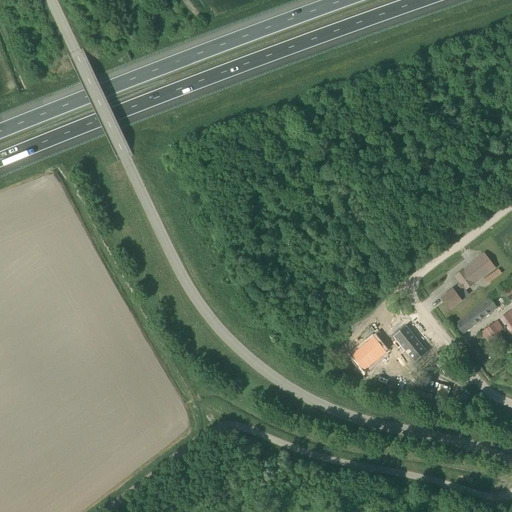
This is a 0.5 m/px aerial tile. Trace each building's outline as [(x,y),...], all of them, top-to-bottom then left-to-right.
[(453,289),(440,298),(449,310),(462,300),(469,294),(466,290),(496,268),(484,253),(454,276),(460,284),(453,289)] [(483,279),(487,284),(502,273),(498,268),(483,279)] [(497,307),(489,297),(455,324),(463,334),(497,307)] [(511,310),(501,318),(511,334),(511,333),(511,310)] [(485,330),(491,338),(502,329),(499,325),(495,328),(493,324),(485,330)] [(396,340),(393,342),(398,349),(402,346),(415,363),(427,353),(406,326),(393,336),(396,340)] [(371,327),(362,333),(366,338),(375,331),(371,327)] [(374,337),(351,356),(363,371),(387,352),(374,337)] [(418,367),(402,379),(408,386),(424,373),(418,367)]
